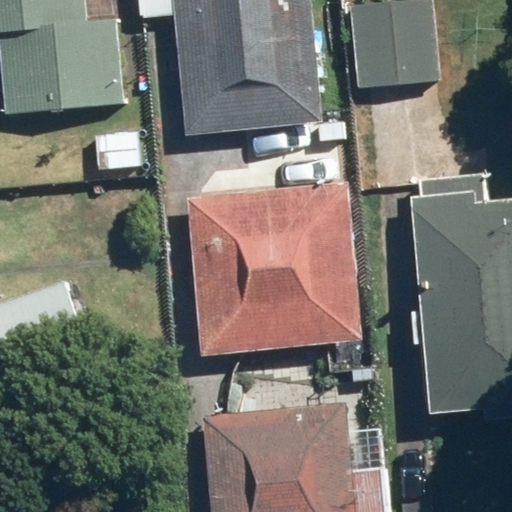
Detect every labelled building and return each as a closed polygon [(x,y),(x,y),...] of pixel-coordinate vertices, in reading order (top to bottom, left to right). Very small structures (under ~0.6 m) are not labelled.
[(0,0),(0,27),(89,19),(86,0),(0,0)] [(146,0),(148,16),(180,13),(190,139),(332,127),(321,0),(146,0)] [(432,0),(349,0),(357,91),(441,85),(432,0)] [(0,27),(0,60),(6,119),(126,106),(117,17),(89,19),(0,27)] [(149,129),(92,133),(96,186),(153,182),(149,129)] [(420,197),(410,199),(428,417),(486,413),(486,424),(511,421),(511,197),(487,199),(484,173),(418,173),(420,197)] [(350,186),(191,197),(204,357),(366,345),(350,186)] [(66,283),(0,306),(0,398),(96,362),(66,283)] [(201,414),(209,511),(385,511),(382,468),(350,468),(345,402),(201,414)]
